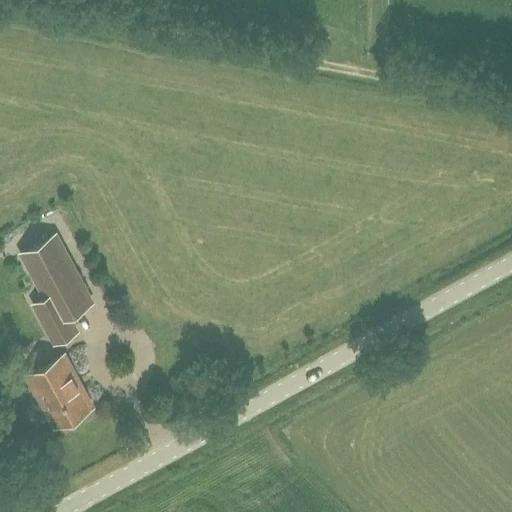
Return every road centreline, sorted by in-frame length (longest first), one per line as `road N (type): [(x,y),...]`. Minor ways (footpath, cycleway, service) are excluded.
road 1 (track): [(511,101),(0,2)]
road 2 (unclassified): [(62,511),(511,265)]
